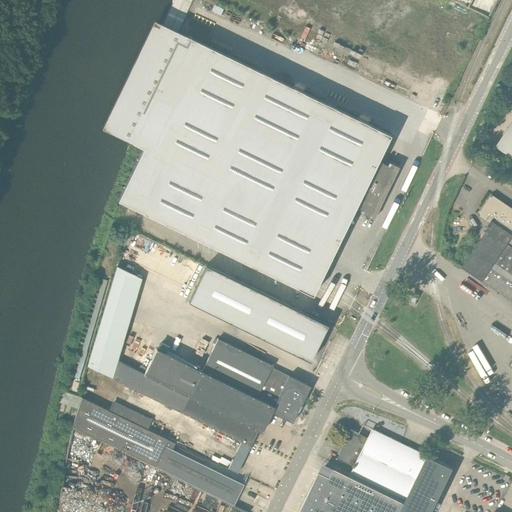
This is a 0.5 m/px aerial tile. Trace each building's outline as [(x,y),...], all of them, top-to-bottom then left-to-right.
[(102,127),(132,142),(185,34),(153,20),(102,127)] [(373,219),(387,191),(399,167),(389,162),(387,165),(377,161),(390,135),(192,38),(185,34),(132,142),(143,148),(118,200),(312,295),(316,287),(321,277),(355,207),(365,211),(363,214),(373,219)] [(511,122),(496,146),(511,156),(511,122)] [(491,214),(511,228),(511,208),(491,194),(477,215),(486,221),(491,214)] [(511,301),(511,228),(491,214),(486,221),(489,223),(487,226),(489,227),(461,267),(482,281),(511,301)] [(328,325),(206,265),(188,302),(310,361),(328,325)] [(249,446),(250,447),(258,431),(261,432),(271,412),(292,423),(310,386),(271,367),(272,366),(217,339),(202,371),(186,364),(156,349),(144,374),(117,360),(141,278),(117,266),(87,366),(112,378),(111,379),(245,444),(244,446),(248,448),(249,446)] [(64,390),(61,402),(76,406),(79,394),(64,390)] [(73,430),(155,470),(165,450),(167,446),(168,443),(82,401),(73,430)] [(405,501),(427,456),(373,429),(368,438),(351,430),(337,459),(354,467),(350,475),(405,501)] [(228,471),(238,476),(250,450),(240,445),(228,471)] [(175,455),(202,468),(205,462),(178,449),(175,455)] [(165,450),(155,470),(234,508),(244,489),(202,468),(175,455),(165,450)] [(399,511),(432,511),(454,469),(427,456),(405,501),(399,511)] [(399,511),(405,501),(350,475),(323,462),(317,475),(323,478),(318,489),(312,486),(305,499),(306,499),(300,511),(399,511)]
